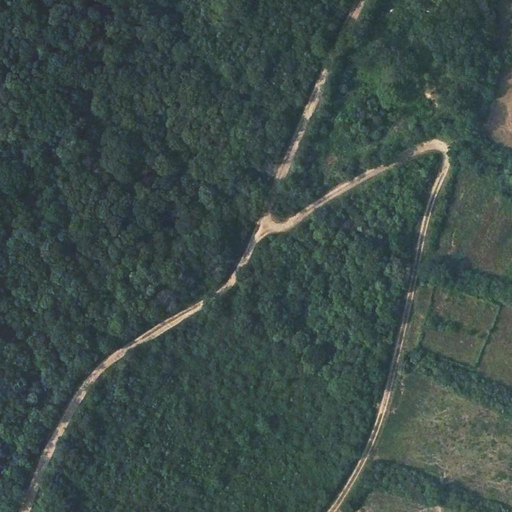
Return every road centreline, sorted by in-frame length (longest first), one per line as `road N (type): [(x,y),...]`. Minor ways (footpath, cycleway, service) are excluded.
road 1 (track): [(363,0),(228,289),(109,361),(67,414),(24,511)]
road 2 (track): [(260,224),(277,228),(430,143),(447,144),(374,435),(328,511)]
